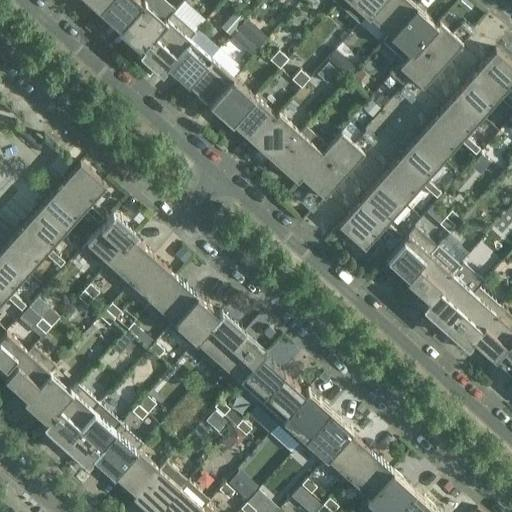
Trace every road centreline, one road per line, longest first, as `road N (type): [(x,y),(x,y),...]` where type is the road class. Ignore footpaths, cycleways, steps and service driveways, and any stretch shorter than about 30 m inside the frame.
road 1 (residential): [(187,210),(511,503)]
road 2 (residential): [(511,448),(216,181)]
road 3 (residential): [(216,181),(15,0)]
road 4 (residential): [(0,41),(187,210)]
